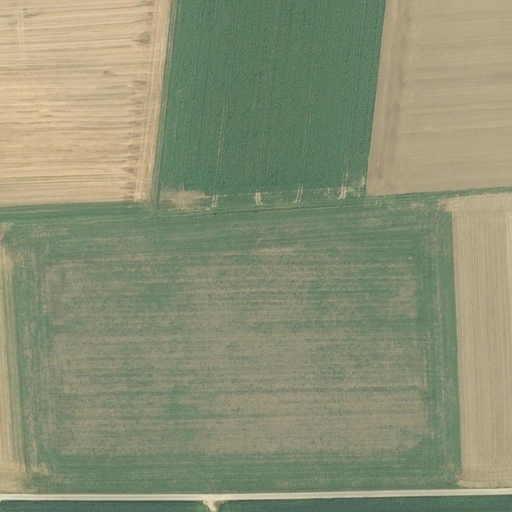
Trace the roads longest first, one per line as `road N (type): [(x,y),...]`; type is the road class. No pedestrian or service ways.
road 1 (track): [(511,490),(0,499)]
road 2 (track): [(175,0),(156,213),(0,223)]
road 3 (track): [(156,213),(511,191)]
